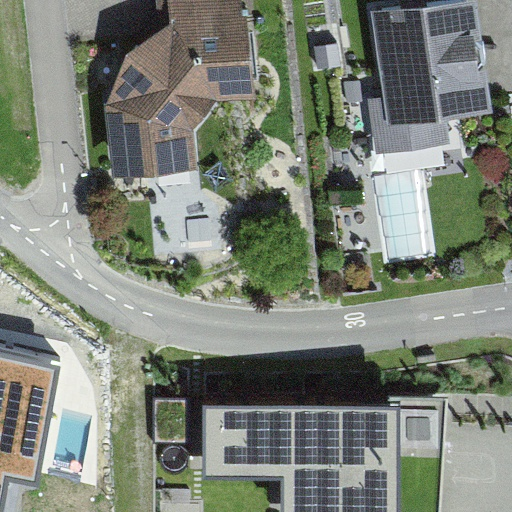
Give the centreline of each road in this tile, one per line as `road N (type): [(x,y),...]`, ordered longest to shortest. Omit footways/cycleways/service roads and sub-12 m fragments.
road 1 (residential): [(511,310),(293,339),(174,324),(123,305),(50,257)]
road 2 (residential): [(48,0),(68,195),(50,257)]
